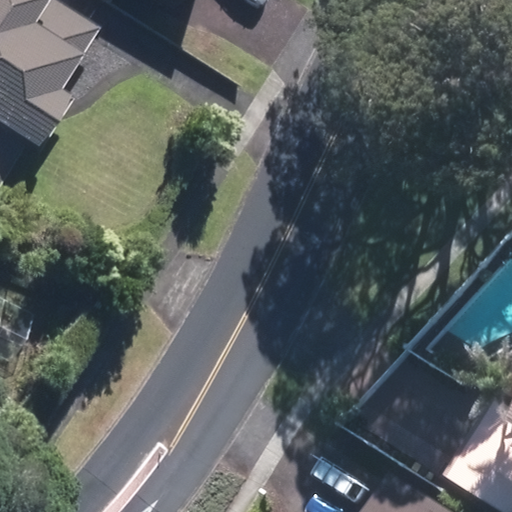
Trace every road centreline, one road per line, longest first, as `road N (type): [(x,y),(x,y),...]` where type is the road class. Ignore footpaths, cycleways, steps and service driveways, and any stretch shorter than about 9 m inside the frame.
road 1 (tertiary): [(412,0),(199,379)]
road 2 (tertiary): [(74,511),(199,379)]
road 3 (tertiary): [(199,379),(147,511)]
